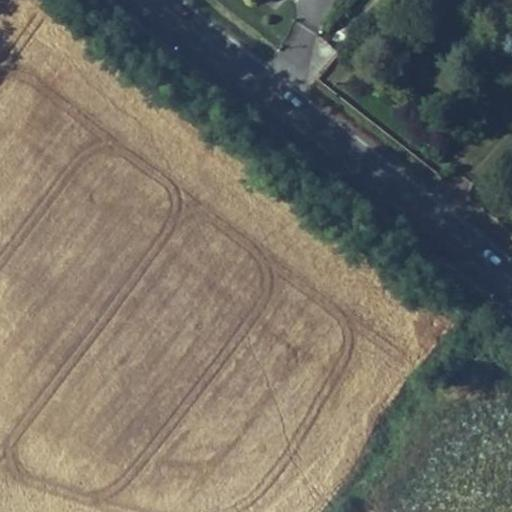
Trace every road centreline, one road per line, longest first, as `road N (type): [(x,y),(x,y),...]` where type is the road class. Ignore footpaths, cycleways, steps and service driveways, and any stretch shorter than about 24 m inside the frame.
road 1 (primary): [(166,0),(511,260)]
road 2 (unknown): [(300,98),(355,36),(316,0)]
